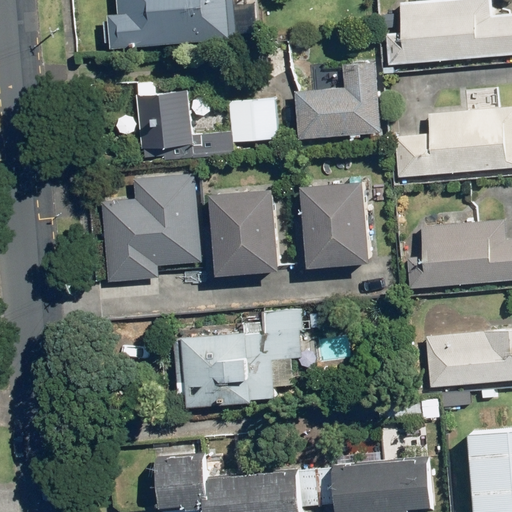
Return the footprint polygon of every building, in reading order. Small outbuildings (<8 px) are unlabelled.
[(230,0),(117,0),(118,12),(109,12),(112,45),(233,35),(230,0)] [(404,30),(388,31),(391,64),(511,53),(511,11),(495,13),(493,0),(415,0),(401,1),(404,30)] [(346,84),(296,88),(300,136),(383,130),(377,59),(344,61),(346,84)] [(188,89),(137,92),(141,147),(158,145),(159,158),(234,151),(233,128),(192,132),(188,89)] [(274,94),(230,98),(234,140),(278,136),(274,94)] [(433,132),(398,135),(401,174),(511,164),(511,104),(431,112),(433,132)] [(100,195),(108,273),(163,268),(162,257),(207,253),(198,165),(134,171),(136,192),(100,195)] [(295,210),(300,263),(376,256),(369,177),(305,182),(307,209),(295,210)] [(207,218),(212,271),(287,264),(280,184),(216,190),(219,217),(207,218)] [(424,254),(408,255),(411,288),(511,279),(511,217),(421,225),(424,254)] [(265,327),(184,334),(190,404),(279,396),(276,357),(305,354),(301,307),(264,310),(265,327)] [(511,326),(428,334),(432,384),(511,377),(511,326)] [(441,394),(443,411),(472,408),(470,391),(441,394)] [(511,425),(472,429),(479,509),(511,506),(511,425)] [(210,449),(157,453),(161,511),(307,511),(307,504),(319,503),(316,463),(212,472),(210,449)] [(436,454),(316,463),(319,503),(339,501),(340,511),(344,511),(440,505),(436,454)]
